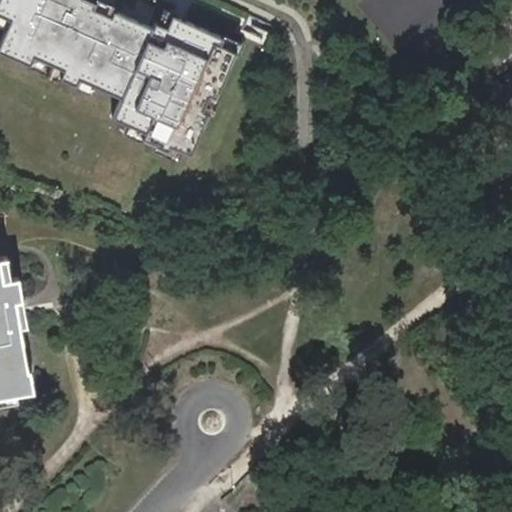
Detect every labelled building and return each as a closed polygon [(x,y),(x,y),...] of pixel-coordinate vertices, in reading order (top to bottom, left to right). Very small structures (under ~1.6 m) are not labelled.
[(221,44),(224,38),(221,37),(178,17),(172,15),(166,27),(158,24),(155,22),(152,28),(89,0),(0,0),(0,15),(10,20),(6,29),(0,43),(0,52),(28,65),(30,66),(34,57),(64,70),(60,79),(62,80),(74,85),(76,86),(79,79),(95,86),(121,98),(113,118),(129,125),(145,132),(142,140),(143,140),(156,146),(168,152),(170,147),(182,152),(191,156),(210,114),(203,110),(209,96),(216,99),(218,95),(235,56),(237,52),(221,44)] [(166,27),(172,15),(178,17),(179,15),(164,9),(158,24),(166,27)] [(0,26),(6,29),(10,20),(0,15),(0,26)] [(237,57),(243,44),(222,34),(221,37),(224,38),(221,44),(237,52),(235,56),(237,57)] [(64,70),(34,57),(30,66),(28,65),(28,67),(61,82),(62,80),(60,79),(64,70)] [(91,95),(95,86),(79,79),(76,86),(74,85),(73,87),(91,95)] [(212,115),(220,96),(218,95),(216,99),(209,96),(203,110),(210,114),(212,115)] [(142,140),(145,132),(129,125),(124,138),(141,145),(143,140),(142,140)] [(178,161),(182,152),(170,147),(168,152),(156,146),(153,151),(178,161)] [(5,256),(0,257),(0,273),(1,280),(9,278),(5,256)] [(0,395),(14,393),(32,389),(28,367),(24,368),(17,326),(13,301),(20,300),(17,276),(9,278),(1,280),(0,273),(0,395)] [(25,324),(20,300),(13,301),(17,326),(25,324)] [(14,393),(0,395),(0,404),(15,402),(14,393)]
